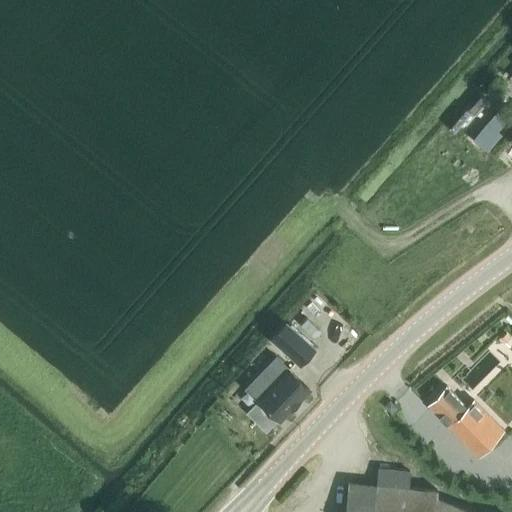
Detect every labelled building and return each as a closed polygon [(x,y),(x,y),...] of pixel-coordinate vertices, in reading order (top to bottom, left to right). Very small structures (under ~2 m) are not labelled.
[(455,124),(450,129),(456,134),(461,128),(473,114),(476,117),(490,102),(482,96),(469,111),(467,109),(455,124)] [(511,115),(502,106),(473,139),(488,151),(511,123),(511,115)] [(302,363),(315,349),(287,322),(273,336),(302,363)] [(310,388),(289,368),(259,398),(281,419),(291,408),(292,409),(300,400),(299,400),(310,388)] [(429,404),(479,454),(491,442),(504,430),(474,400),(468,406),(447,386),(429,404)] [(345,511),(473,511),(437,497),(438,489),(408,487),(410,471),(379,468),(377,484),(376,484),(348,481),(345,511)]
